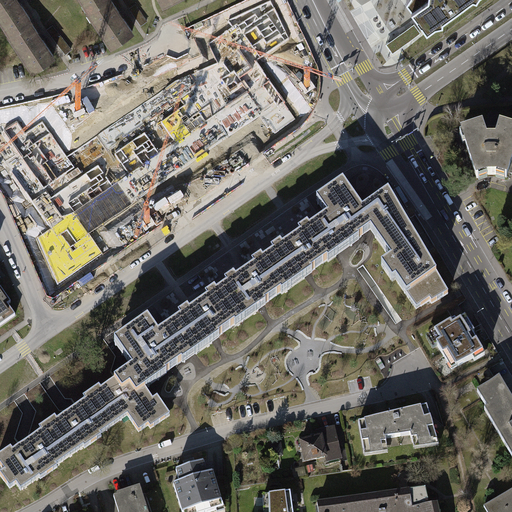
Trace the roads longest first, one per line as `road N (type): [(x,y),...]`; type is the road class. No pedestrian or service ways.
road 1 (residential): [(416,376),(381,393),(125,465),(39,511)]
road 2 (residential): [(45,331),(300,155)]
road 3 (residential): [(0,97),(102,70),(179,37)]
road 4 (secondary): [(511,334),(420,177)]
road 5 (secondary): [(511,1),(380,93)]
road 6 (secondary): [(390,111),(511,29)]
